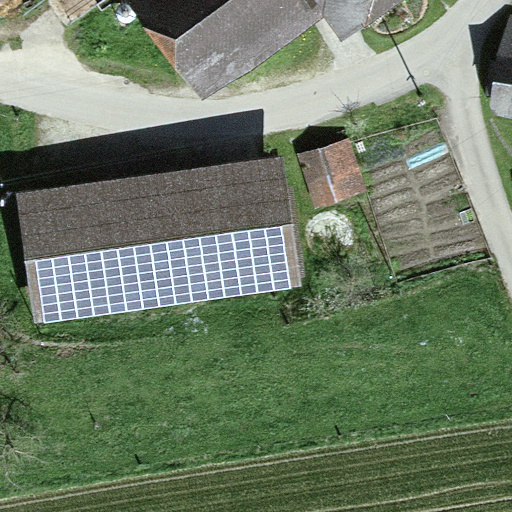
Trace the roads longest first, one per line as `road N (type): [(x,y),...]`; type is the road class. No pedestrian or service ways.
road 1 (residential): [(0,98),(70,118),(321,108),(443,53)]
road 2 (unclassified): [(511,274),(492,242),(443,53)]
